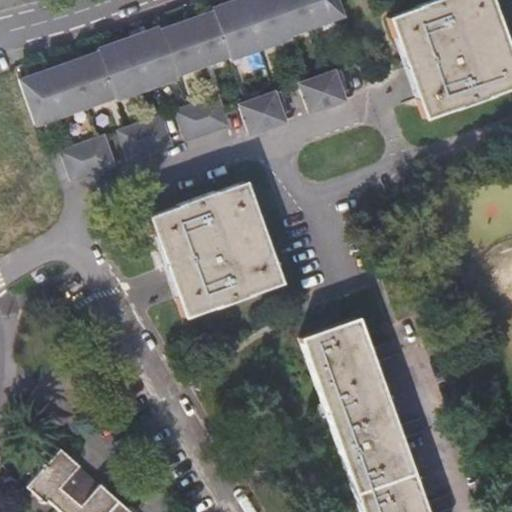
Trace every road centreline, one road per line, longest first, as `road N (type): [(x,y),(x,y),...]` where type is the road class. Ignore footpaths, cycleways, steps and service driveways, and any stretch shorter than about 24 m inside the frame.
road 1 (residential): [(240,511),(85,254),(72,244),(0,283)]
road 2 (unknown): [(0,342),(145,506)]
